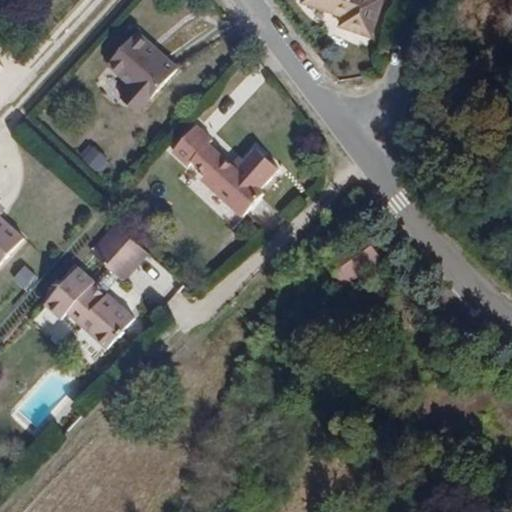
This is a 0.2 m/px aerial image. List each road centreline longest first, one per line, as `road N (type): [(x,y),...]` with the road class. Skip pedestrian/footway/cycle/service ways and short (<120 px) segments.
road 1 (residential): [(511,322),(465,282),(370,163)]
road 2 (residential): [(370,163),(243,0)]
road 3 (residential): [(370,163),(425,0)]
